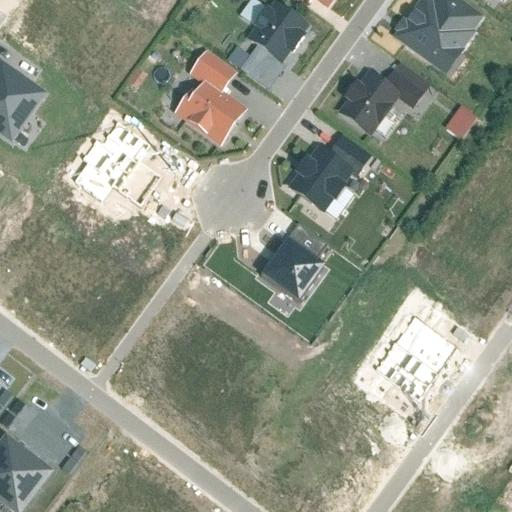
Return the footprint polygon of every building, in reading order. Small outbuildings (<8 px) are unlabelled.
[(258,47),(281,64),(290,52),(294,55),(307,36),(303,34),(309,25),(276,0),(270,8),(268,6),(253,26),(256,28),(247,39),(258,47)] [(314,0),(327,10),(334,0),(314,0)] [(460,0),(438,0),(436,4),(433,2),(426,10),(419,5),(395,38),(446,76),(487,20),(460,0)] [(281,64),(258,47),(240,71),(268,92),(286,68),(281,64)] [(206,80),(223,92),(236,73),(207,52),(191,75),(203,84),(206,80)] [(0,136),(11,145),(49,94),(1,60),(0,61),(0,136)] [(401,95),(399,99),(414,109),(431,85),(401,64),(386,84),(401,95)] [(347,101),(338,113),(371,137),(399,99),(401,95),(386,84),(368,72),(362,81),(356,77),(342,97),(347,101)] [(193,89),(175,114),(222,147),(249,110),(223,92),(206,80),(203,84),(197,92),(193,89)] [(460,110),(447,129),(463,140),(477,121),(460,110)] [(371,157),(337,132),(323,150),(355,173),(357,175),(371,157)] [(300,176),(291,187),(325,212),(334,201),(336,203),(348,186),(346,185),(355,173),(323,150),(319,146),(311,157),(309,155),(296,173),(300,176)] [(325,267),(288,242),(262,280),(299,305),(325,267)] [(419,403),(458,350),(415,319),(377,373),(419,403)] [(26,511),(53,478),(4,441),(0,446),(0,507),(6,511),(26,511)]
